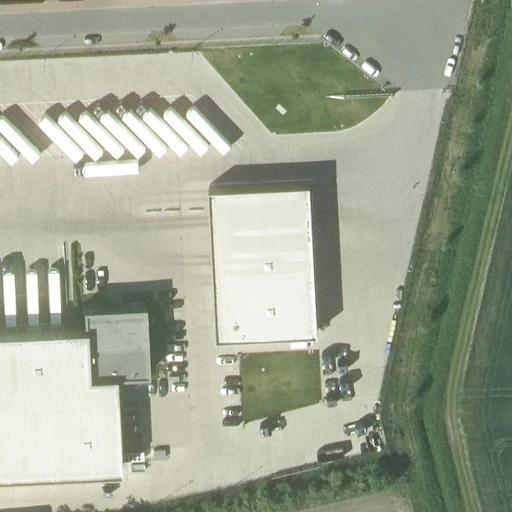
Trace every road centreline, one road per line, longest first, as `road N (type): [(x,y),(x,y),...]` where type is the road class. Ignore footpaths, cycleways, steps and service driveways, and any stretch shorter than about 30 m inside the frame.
road 1 (unknown): [(374,158),(133,188),(182,266),(198,340),(196,433),(213,450),(261,450),(327,434),(347,417),(364,380),(368,253)]
road 2 (residential): [(407,17),(0,33)]
road 3 (unknown): [(426,10),(432,110),(394,154),(374,158)]
